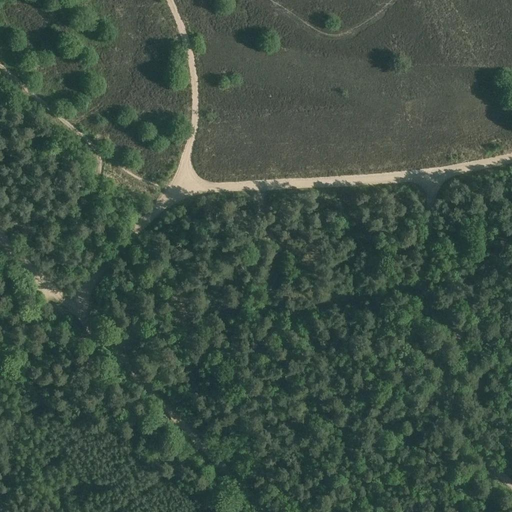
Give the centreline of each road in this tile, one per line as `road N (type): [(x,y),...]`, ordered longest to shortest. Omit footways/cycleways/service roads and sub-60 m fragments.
road 1 (track): [(113,349),(210,317),(419,287),(511,261)]
road 2 (track): [(511,158),(163,197)]
road 3 (track): [(67,303),(274,511)]
road 4 (track): [(511,486),(471,447),(455,392),(458,328),(419,287)]
road 5 (track): [(163,197),(178,176),(194,114),(192,75),(167,0)]
road 6 (track): [(163,197),(107,163),(0,71)]
road 7 (track): [(67,303),(163,197)]
